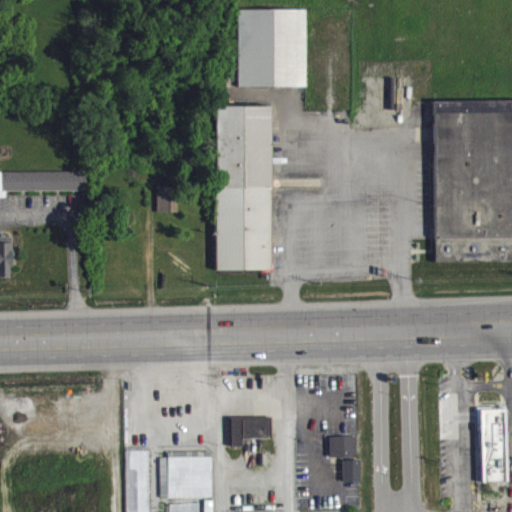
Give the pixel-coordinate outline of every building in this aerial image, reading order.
[(239,95),(307,94),(306,18),(239,18),(239,95)] [(511,108),(434,110),(436,271),(511,269),(511,108)] [(272,115),(217,115),(217,279),(272,279),(272,115)] [(0,168),(83,168),(83,189),(4,189),(4,196),(0,196),(0,168)] [(87,198),(87,179),(0,180),(0,206),(3,206),(3,199),(87,198)] [(158,221),(179,221),(179,194),(158,194),(158,221)] [(0,285),(13,285),(12,245),(0,245),(0,285)] [(475,406),(507,405),(509,483),(478,485),(475,406)] [(232,427),(232,455),(243,454),(243,447),(273,447),(272,427),(232,427)] [(331,466),(358,466),(357,444),(330,445),(331,466)] [(127,459),(127,511),(150,511),(150,459),(127,459)] [(213,506),(212,465),(169,466),(169,507),(213,506)] [(362,468),(344,469),(344,491),(362,490),(362,468)]
